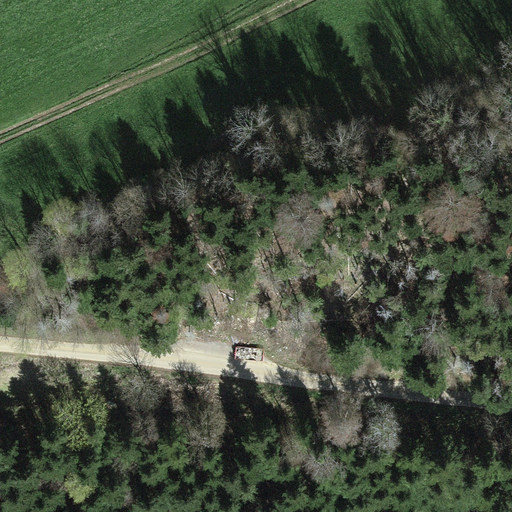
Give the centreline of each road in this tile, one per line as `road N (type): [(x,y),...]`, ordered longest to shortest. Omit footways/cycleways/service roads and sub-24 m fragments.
road 1 (unclassified): [(511,397),(0,341)]
road 2 (track): [(0,138),(294,0)]
